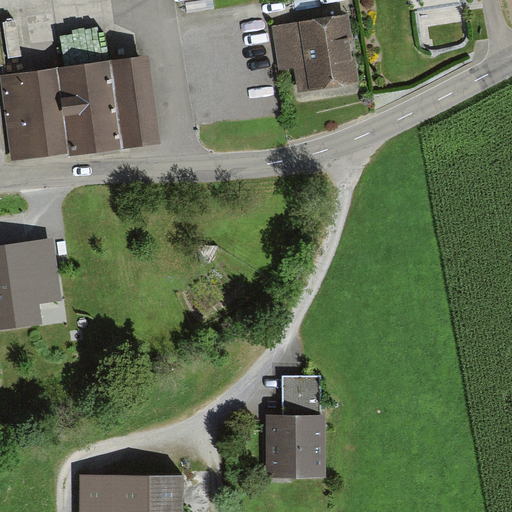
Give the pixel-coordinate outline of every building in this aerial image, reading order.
[(299,94),(361,84),(350,15),(273,27),(280,71),(295,68),(299,94)] [(147,58),(0,76),(0,78),(13,161),(159,146),(147,58)] [(52,234),(0,241),(0,321),(39,316),(36,298),(61,294),(52,234)] [(282,416),(267,416),(269,478),(325,477),(321,375),(281,377),(282,416)] [(185,511),(184,475),(79,475),(79,511),(185,511)]
